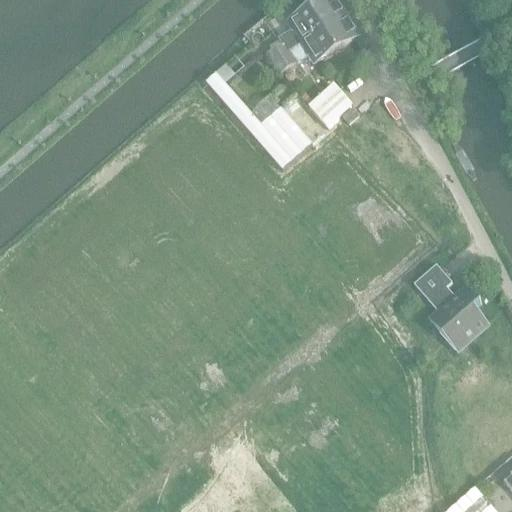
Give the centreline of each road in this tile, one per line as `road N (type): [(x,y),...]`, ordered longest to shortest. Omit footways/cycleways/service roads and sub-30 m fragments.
road 1 (unclassified): [(511,301),(433,147)]
road 2 (residential): [(433,147),(354,0)]
